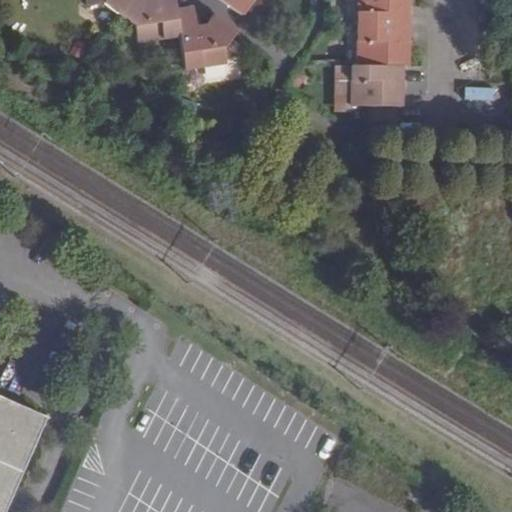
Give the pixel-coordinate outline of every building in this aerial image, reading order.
[(103,3),(119,15),(130,0),(86,0),(87,6),(103,3)] [(137,44),(156,40),(156,43),(177,39),(175,10),(173,0),(147,0),(146,0),(145,0),(130,0),(119,15),(135,27),(137,44)] [(257,0),(216,0),(217,0),(221,3),(239,16),(251,1),(257,0)] [(408,29),(407,0),(355,0),(355,28),(408,29)] [(175,10),(177,39),(183,72),(226,65),(222,49),(235,33),(211,15),(203,28),(193,28),(193,15),(192,8),(175,10)] [(408,29),(355,28),(356,67),(402,68),(408,68),(408,29)] [(349,108),(389,108),(401,108),(402,68),(356,67),(349,67),(349,108)] [(0,511),(4,511),(46,418),(0,397),(0,511)]
